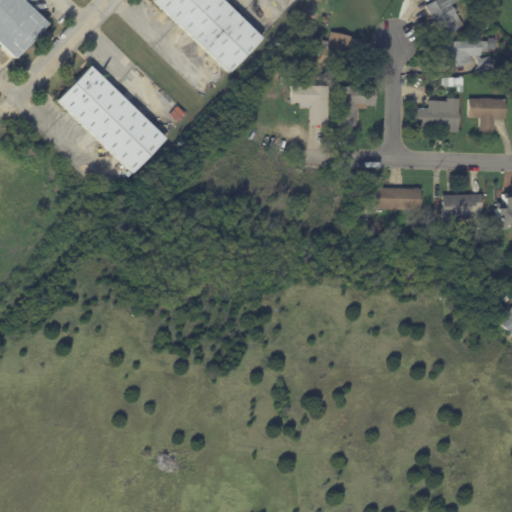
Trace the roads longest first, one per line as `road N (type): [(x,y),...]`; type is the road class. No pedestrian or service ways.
road 1 (residential): [(511,161),(301,158)]
road 2 (residential): [(390,158),(399,38)]
